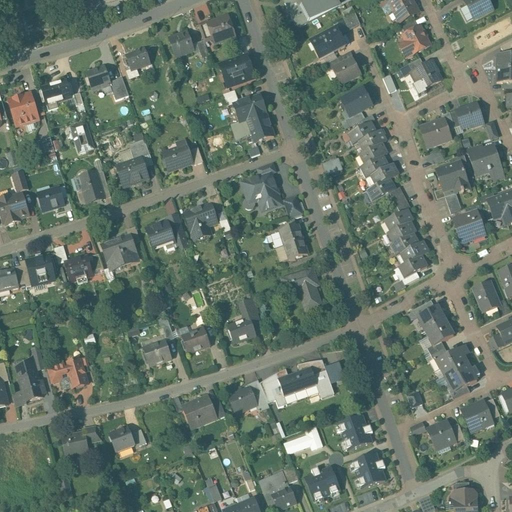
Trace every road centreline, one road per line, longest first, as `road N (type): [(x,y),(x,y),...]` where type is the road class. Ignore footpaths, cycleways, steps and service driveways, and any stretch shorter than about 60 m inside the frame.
road 1 (residential): [(0,429),(117,405),(357,322)]
road 2 (residential): [(0,250),(299,146)]
road 3 (residential): [(0,66),(190,0)]
road 4 (residential): [(299,146),(357,322)]
road 5 (residential): [(357,322),(415,496)]
road 6 (residential): [(396,123),(452,276)]
road 7 (residential): [(242,0),(299,146)]
